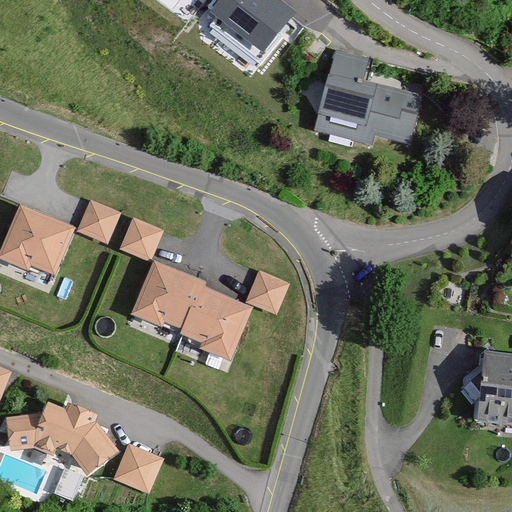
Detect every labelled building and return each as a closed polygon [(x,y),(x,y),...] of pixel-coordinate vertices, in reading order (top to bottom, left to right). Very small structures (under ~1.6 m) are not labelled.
[(294,13),(277,0),(219,0),(211,11),(264,52),(294,13)] [(422,85),(337,65),(320,135),(406,156),(422,85)] [(88,209),(76,240),(107,252),(119,222),(88,209)] [(76,240),(22,220),(2,273),(30,284),(34,276),(59,285),(76,240)] [(164,242),(133,230),(120,262),(151,274),(164,242)] [(205,294),(156,275),(134,331),(166,343),(168,337),(210,353),(206,363),(232,373),(253,321),(202,301),(205,294)] [(258,282),(246,312),(275,323),(286,292),(258,282)] [(511,366),(482,364),(477,440),(511,442),(511,366)] [(0,377),(0,407),(11,382),(0,377)] [(44,412),(5,415),(10,452),(42,446),(73,456),(87,478),(119,449),(106,430),(95,422),(97,414),(65,401),(63,408),(49,402),(44,412)] [(160,468),(128,455),(115,488),(147,500),(160,468)]
